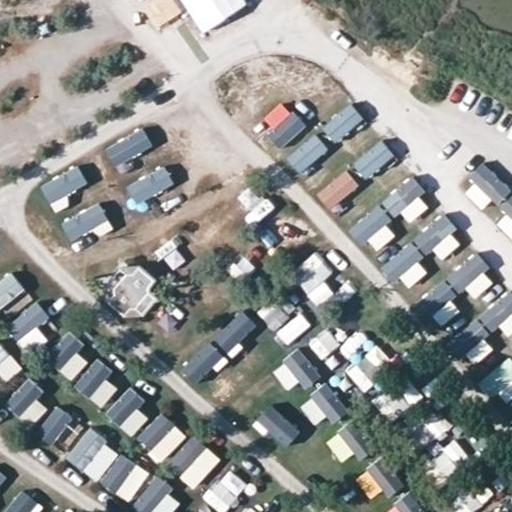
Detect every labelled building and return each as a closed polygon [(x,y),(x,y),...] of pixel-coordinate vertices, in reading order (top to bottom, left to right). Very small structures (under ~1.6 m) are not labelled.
[(182,0),(204,33),(249,4),(246,0),(182,0)] [(256,58),(223,82),(235,99),(268,76),(256,58)] [(313,69),(286,95),(300,109),(327,83),(313,69)] [(277,98),(249,122),(263,139),(291,114),(277,98)] [(346,99),(321,126),(337,140),(362,113),(346,99)] [(187,104),(152,122),(162,140),(196,121),(187,104)] [(147,123),(114,142),(124,160),(157,141),(147,123)] [(222,158),(208,134),(175,154),(189,177),(222,158)] [(387,135),(356,164),(371,180),(402,152),(387,135)] [(311,137),(283,164),(297,179),(326,153),(311,137)] [(85,161),(48,181),(58,199),(95,179),(85,161)] [(139,181),(151,198),(180,178),(169,161),(139,181)] [(491,170),(465,195),(479,209),(505,184),(491,170)] [(350,172),(320,198),(333,213),(363,187),(350,172)] [(414,178),(385,206),(400,221),(428,193),(414,178)] [(226,204),(241,221),(260,204),(246,187),(226,204)] [(105,199),(70,220),(81,239),(117,217),(105,199)] [(381,206),(352,233),(367,248),(396,222),(381,206)] [(511,212),(498,227),(511,239),(511,212)] [(187,233),(204,252),(225,232),(208,214),(187,233)] [(446,215),(421,240),(436,256),(462,230),(446,215)] [(282,255),(293,240),(271,223),(260,238),(282,255)] [(167,264),(185,256),(175,233),(157,241),(167,264)] [(416,245),(385,272),(398,287),(429,259),(416,245)] [(246,279),(258,269),(240,247),(228,256),(246,279)] [(290,275),(308,293),(334,268),(317,250),(290,275)] [(484,255),(453,279),(466,296),(497,272),(484,255)] [(121,269),(108,283),(117,291),(110,301),(126,315),(133,306),(143,313),(156,298),(148,290),(155,280),(139,266),(131,276),(121,269)] [(13,270),(0,281),(0,314),(30,289),(13,270)] [(326,280),(311,294),(321,305),(336,291),(326,280)] [(449,284),(418,311),(432,326),(463,299),(449,284)] [(279,341),(307,326),(286,291),(259,306),(279,341)] [(511,294),(511,293),(481,317),(494,333),(511,318),(511,294)] [(42,304),(8,329),(20,345),(54,320),(42,304)] [(240,319),(218,339),(235,357),(257,336),(240,319)] [(478,319),(447,345),(459,360),(491,334),(478,319)] [(339,358),(355,343),(337,324),(321,339),(339,358)] [(71,330),(43,358),(60,375),(88,347),(71,330)] [(0,342),(0,365),(11,354),(0,342)] [(213,347),(187,371),(203,389),(229,364),(213,347)] [(307,351),(289,364),(309,392),(327,380),(307,351)] [(511,359),(507,354),(475,378),(488,394),(511,375),(511,359)] [(360,400),(389,374),(372,355),(343,381),(360,400)] [(104,358),(73,384),(88,402),(119,376),(104,358)] [(30,377),(5,404),(23,420),(48,394),(30,377)] [(134,385),(106,414),(123,430),(151,401),(134,385)] [(329,386),(314,398),(337,426),(353,414),(329,386)] [(383,405),(394,421),(407,413),(396,396),(383,405)] [(63,405),(39,433),(58,449),(82,421),(63,405)] [(166,412),(138,439),(156,458),(184,431),(166,412)] [(265,417),(251,434),(280,457),(294,440),(265,417)] [(358,419),(342,431),(363,458),(379,445),(358,419)] [(87,428),(68,459),(88,471),(107,440),(87,428)] [(327,442),(342,462),(354,452),(340,433),(327,442)] [(196,436),(173,462),(188,474),(210,449),(196,436)] [(450,481),(472,455),(452,439),(430,465),(450,481)] [(120,453),(101,482),(121,495),(140,466),(120,453)] [(392,460),(375,472),(397,501),(413,489),(392,460)] [(156,478),(135,506),(143,511),(153,511),(171,490),(156,478)] [(207,488),(215,509),(237,501),(229,480),(207,488)] [(259,494),(246,511),(273,511),(277,506),(259,494)] [(428,511),(415,495),(401,507),(404,511),(428,511)] [(197,496),(186,511),(217,511),(219,510),(197,496)] [(17,498),(4,511),(26,511),(30,509),(17,498)]
